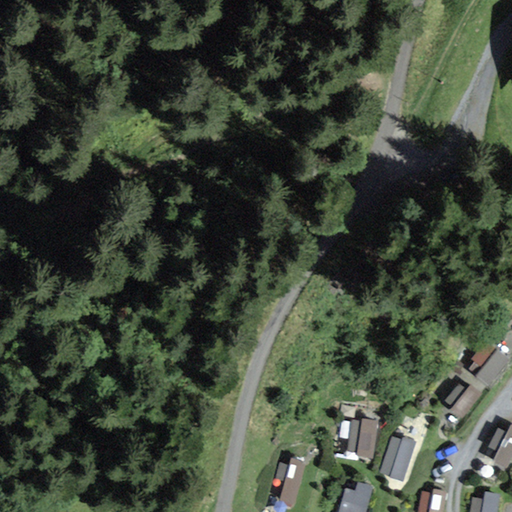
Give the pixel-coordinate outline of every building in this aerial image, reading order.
[(468,363),(488,379),(509,353),(489,337),(468,363)] [(462,412),(480,389),(464,377),(446,400),(462,412)] [(374,443),(376,414),(352,412),(351,442),(374,443)] [(509,461),(511,453),(511,419),(504,416),(490,454),(509,461)] [(382,469),(406,475),(416,435),(392,429),(382,469)] [(278,494),(294,500),(310,460),(295,454),(278,494)] [(348,477),(338,511),(365,511),(373,484),(348,477)] [(475,488),(471,511),(497,511),(501,492),(475,488)]
